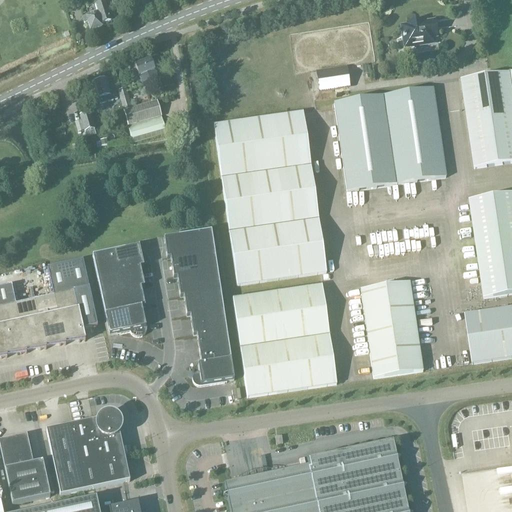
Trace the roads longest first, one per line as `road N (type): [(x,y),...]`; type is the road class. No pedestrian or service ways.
road 1 (unclassified): [(161,439),(422,400)]
road 2 (tertiary): [(230,0),(0,102)]
road 3 (unclassified): [(0,404),(118,382),(144,396),(161,439)]
